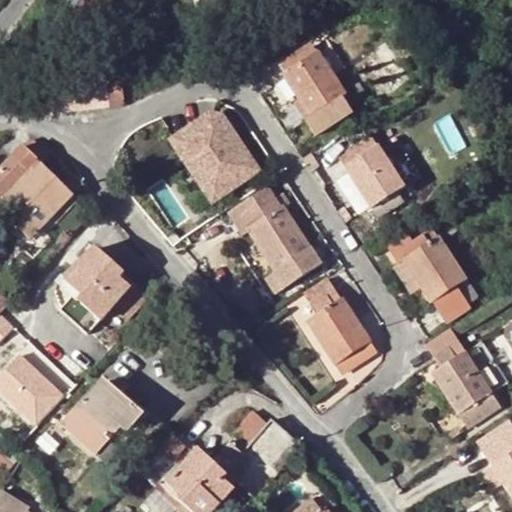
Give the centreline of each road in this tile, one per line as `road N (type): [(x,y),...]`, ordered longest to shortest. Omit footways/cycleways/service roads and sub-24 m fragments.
road 1 (residential): [(319,426),(386,369),(394,336),(240,100),(226,89),(190,88),(69,145)]
road 2 (residential): [(69,145),(319,426)]
